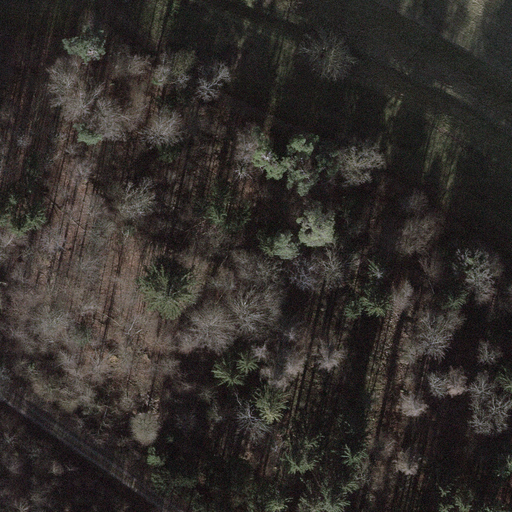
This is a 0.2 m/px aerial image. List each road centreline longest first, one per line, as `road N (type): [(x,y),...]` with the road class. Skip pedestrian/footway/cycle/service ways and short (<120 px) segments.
road 1 (track): [(95,0),(133,37),(420,185),(511,252)]
road 2 (track): [(180,511),(0,391)]
